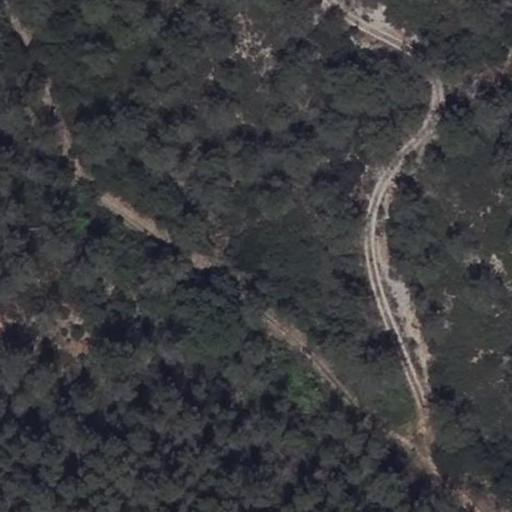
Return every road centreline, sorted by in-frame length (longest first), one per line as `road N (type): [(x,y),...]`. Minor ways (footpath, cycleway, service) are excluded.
road 1 (track): [(8,0),(89,171),(151,237),(452,479)]
road 2 (track): [(489,511),(452,479),(370,276),(388,187),(446,114),(448,85),(426,54),(345,19),(328,0)]
